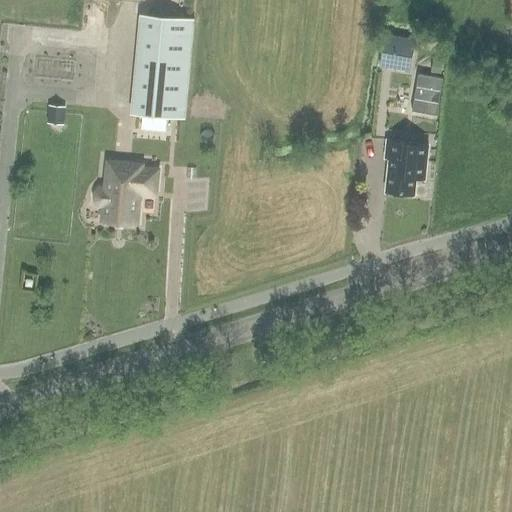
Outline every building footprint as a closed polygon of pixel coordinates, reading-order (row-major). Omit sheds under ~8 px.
[(176,0),(151,0),(150,9),(176,11),(176,0)] [(195,19),(140,14),(131,114),(186,119),(195,19)] [(380,67),(411,73),(416,40),(386,35),(380,67)] [(441,73),(443,61),(433,60),(431,72),(441,73)] [(419,73),(412,111),(439,116),(446,78),(419,73)] [(387,192),(415,195),(416,182),(426,183),(430,145),(389,141),(387,159),(390,159),(387,192)] [(159,199),(162,169),(147,167),(147,164),(107,160),(104,188),(101,188),(95,194),(94,204),(99,209),(102,209),(101,223),(140,227),(143,198),(159,199)]
